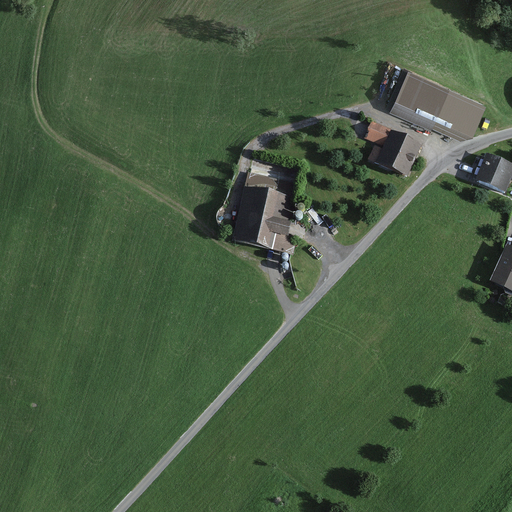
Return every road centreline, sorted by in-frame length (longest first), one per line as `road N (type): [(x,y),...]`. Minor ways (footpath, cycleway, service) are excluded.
road 1 (tertiary): [(118,511),(421,182),(454,155),(511,133)]
road 2 (track): [(295,318),(261,264),(41,120),(37,81),(52,0)]
road 3 (track): [(454,155),(368,110),(293,126),(250,148),(229,220)]
